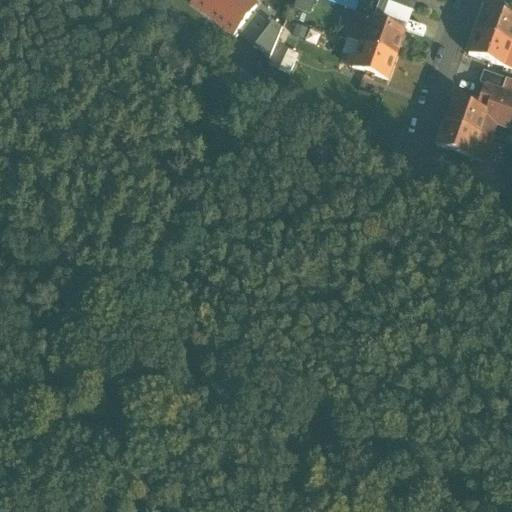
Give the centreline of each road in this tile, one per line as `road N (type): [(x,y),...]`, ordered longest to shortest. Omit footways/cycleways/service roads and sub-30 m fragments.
road 1 (residential): [(473,0),(394,188),(282,116),(131,0)]
road 2 (track): [(282,116),(132,318),(7,511)]
